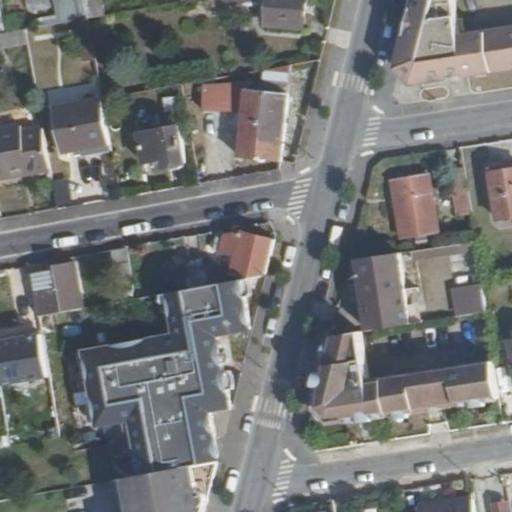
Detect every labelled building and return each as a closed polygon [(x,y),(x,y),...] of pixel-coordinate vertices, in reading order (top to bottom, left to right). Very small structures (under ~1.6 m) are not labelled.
[(56,0),(61,23),(75,20),(83,62),(99,59),(91,17),(106,14),(103,0),(56,0)] [(179,1),(179,0),(132,0),(134,9),(179,1)] [(305,30),(308,0),(228,0),(229,4),(254,0),(267,0),(266,27),(305,30)] [(511,67),(511,34),(467,43),(458,0),(418,0),(405,53),(401,67),(418,82),(511,67)] [(282,163),(291,65),(251,72),(249,92),(237,92),(236,109),(256,109),(255,115),(244,115),(243,128),(233,127),(230,156),(240,156),(240,160),(282,163)] [(231,115),(233,92),(205,91),(203,114),(231,115)] [(110,147),(102,102),(64,108),(67,126),(57,127),(61,155),(110,147)] [(0,177),(49,169),(41,127),(21,131),(19,124),(0,127),(0,177)] [(183,163),(177,125),(136,133),(141,161),(161,158),(162,166),(183,163)] [(511,217),(511,162),(491,166),(498,219),(511,217)] [(473,215),(465,166),(450,169),(457,217),(473,215)] [(439,233),(429,172),(393,178),(402,239),(439,233)] [(268,273),(277,239),(238,232),(220,235),(217,238),(210,237),(208,245),(234,251),(235,265),(206,265),(204,251),(186,254),(190,286),(245,277),(268,273)] [(409,295),(405,271),(418,269),(417,259),(479,249),(477,239),(359,258),(366,302),(409,295)] [(134,280),(129,245),(117,248),(123,282),(134,280)] [(83,303),(76,261),(55,265),(57,281),(36,285),(41,311),(83,303)] [(255,325),(245,277),(190,286),(184,287),(191,329),(85,346),(88,364),(222,339),(221,331),(255,325)] [(455,287),(459,315),(489,312),(486,283),(455,287)] [(350,419),(504,396),(498,364),(391,382),(382,327),(339,333),(322,400),(338,416),(350,413),(350,419)] [(52,375),(45,333),(0,341),(0,370),(2,379),(3,384),(52,375)] [(235,403),(232,384),(228,384),(225,369),(228,369),(222,339),(88,364),(97,420),(123,416),(127,410),(137,409),(141,419),(137,424),(214,409),(214,407),(235,403)] [(221,461),(214,409),(137,424),(146,474),(221,461)] [(200,511),(200,505),(210,503),(212,495),(209,478),(216,478),(221,461),(146,474),(118,479),(124,511),(200,511)] [(476,511),(474,497),(421,506),(421,511),(476,511)] [(511,511),(510,501),(494,503),(495,511),(511,511)]
